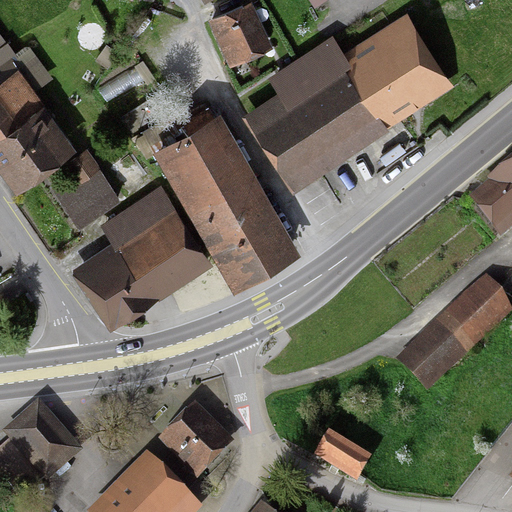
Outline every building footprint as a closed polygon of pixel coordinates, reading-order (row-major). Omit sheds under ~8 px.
[(242,5),(212,19),(232,61),(245,55),(243,50),(260,42),(242,5)] [(405,26),(376,45),(408,96),(437,78),(405,26)] [(367,123),(408,96),(376,45),(347,64),(332,42),(328,41),(277,75),(276,79),(291,101),(258,123),(291,173),(367,123)] [(97,59),(107,66),(117,52),(107,46),(97,59)] [(0,152),(19,179),(64,147),(39,112),(44,108),(17,72),(0,84),(0,152)] [(179,112),(145,131),(231,282),(290,249),(208,107),(184,121),(179,112)] [(77,174),(55,189),(79,224),(118,197),(84,151),(68,163),(77,174)] [(511,222),(511,172),(476,201),(501,231),(511,222)] [(113,313),(204,252),(162,188),(105,225),(123,252),(88,275),(113,313)] [(509,307),(486,284),(405,362),(428,386),(509,307)] [(0,473),(20,497),(73,450),(38,410),(11,433),(14,436),(0,448),(0,473)] [(199,469),(223,444),(193,414),(168,440),(190,462),(185,467),(197,478),(203,472),(199,469)] [(318,457),(355,478),(367,458),(330,436),(318,457)] [(152,469),(109,511),(173,511),(184,501),(152,469)]
